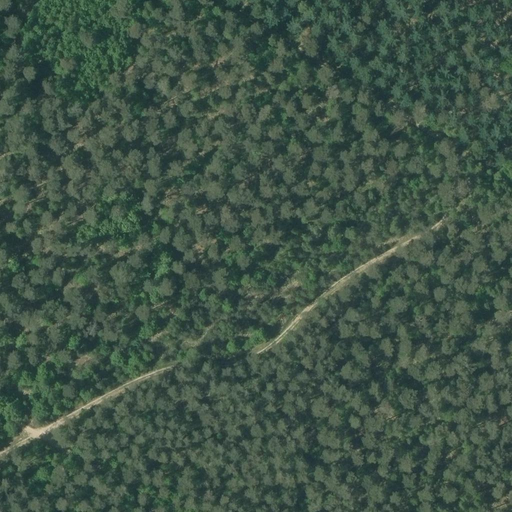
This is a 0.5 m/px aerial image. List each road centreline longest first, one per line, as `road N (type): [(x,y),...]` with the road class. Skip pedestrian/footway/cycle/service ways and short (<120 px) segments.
road 1 (track): [(0,454),(149,374),(265,351),(334,285),(440,222),(452,201),(454,148)]
road 2 (track): [(454,148),(218,0)]
road 3 (track): [(175,511),(0,412)]
